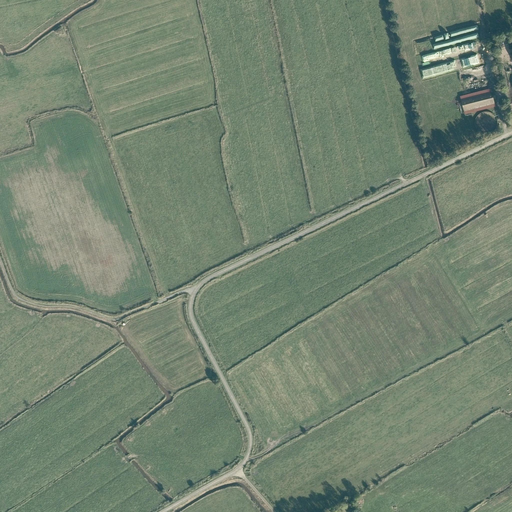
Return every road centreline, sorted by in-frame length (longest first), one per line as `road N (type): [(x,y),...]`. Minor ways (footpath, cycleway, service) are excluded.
road 1 (unclassified): [(237,469),(250,437),(192,325),(192,289),(511,133)]
road 2 (track): [(192,289),(104,319),(17,298),(0,260)]
